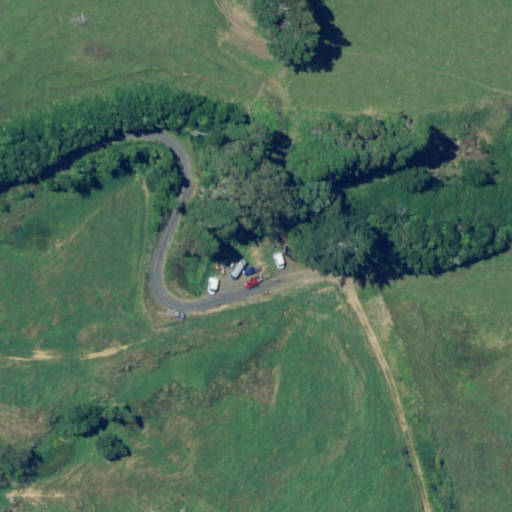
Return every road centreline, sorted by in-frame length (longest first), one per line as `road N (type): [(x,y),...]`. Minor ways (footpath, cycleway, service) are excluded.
road 1 (track): [(177,176),(162,240),(164,280),(179,294),(203,298),(297,275),(334,274),(355,290),(432,511)]
road 2 (unclassified): [(177,176),(175,148),(155,135),(133,134),(0,185)]
road 3 (track): [(0,374),(16,375),(167,307),(179,294)]
